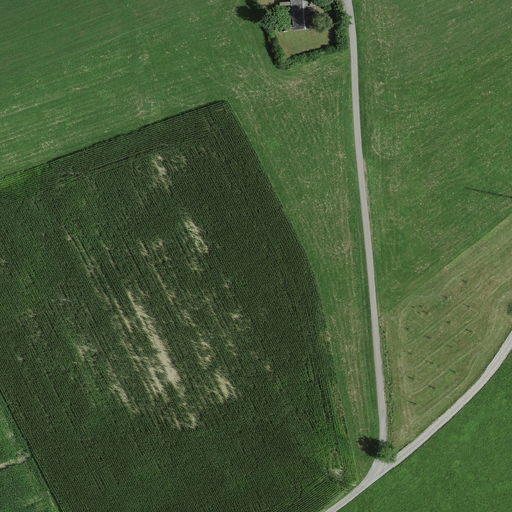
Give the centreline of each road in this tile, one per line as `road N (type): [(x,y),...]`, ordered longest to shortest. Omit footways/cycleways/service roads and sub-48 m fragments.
road 1 (track): [(328,511),(375,474),(382,445),(348,0)]
road 2 (track): [(375,474),(462,404),(511,341)]
